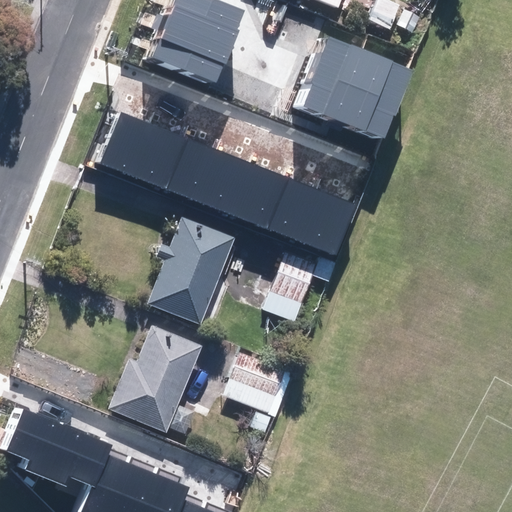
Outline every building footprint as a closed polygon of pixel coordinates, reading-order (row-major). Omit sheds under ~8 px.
[(297,28),(241,5),(207,90),(263,113),(297,28)] [(363,37),(322,22),(305,69),(346,84),(363,37)] [(148,123),(121,112),(102,159),(129,170),(148,123)] [(182,137),(148,123),(129,170),(163,184),(182,137)] [(217,150),(182,137),(163,184),(198,198),(217,150)] [(342,196),(345,187),(361,193),(369,171),(353,165),(355,160),(318,146),(305,182),(342,196)] [(249,163),(217,150),(198,198),(230,211),(249,163)] [(284,177),(249,163),(230,211),(265,225),(284,177)] [(317,190),(284,177),(265,225),(299,238),(317,190)] [(354,205),(317,190),(299,238),(335,252),(354,205)] [(179,217),(167,247),(158,244),(152,258),(161,261),(143,305),(197,326),(232,237),(179,217)] [(313,264),(281,252),(259,308),(291,321),(313,264)] [(332,264),(317,258),(310,276),(325,282),(332,264)] [(199,346),(149,326),(135,360),(126,356),(104,410),(163,434),(199,346)] [(240,349),(220,397),(272,418),(291,370),(240,349)] [(24,470),(38,475),(60,422),(16,404),(0,442),(0,449),(28,461),(24,470)] [(254,413),(248,427),(262,432),(268,419),(254,413)] [(60,422),(38,475),(69,487),(72,479),(95,488),(109,455),(113,444),(60,422)] [(85,511),(114,511),(134,465),(109,455),(95,488),(85,511)] [(142,511),(158,475),(134,465),(114,511),(142,511)] [(189,488),(158,475),(142,511),(179,511),(185,499),(189,488)] [(207,511),(209,510),(185,499),(179,511),(207,511)]
